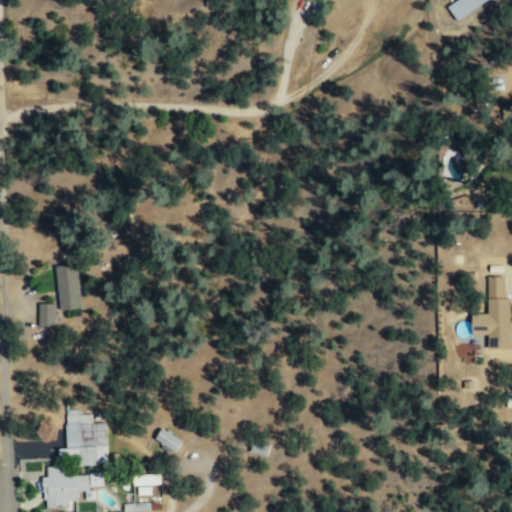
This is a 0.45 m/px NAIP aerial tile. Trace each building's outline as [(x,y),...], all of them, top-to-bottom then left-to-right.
[(59,312),(81,309),(76,264),(54,267),(59,312)] [(503,276),(486,277),(487,349),(511,348),(511,344),(511,320),(509,320),(509,299),(503,299),(503,276)] [(38,326),(55,326),(54,303),(38,304),(38,326)] [(105,423),(92,423),(92,413),(77,414),(77,409),(64,409),(65,455),(79,455),(79,465),(107,465),(105,423)] [(182,441),(161,428),(154,439),(175,452),(182,441)] [(269,444),(252,441),(250,453),(267,456),(269,444)] [(103,474),(67,473),(67,467),(46,467),(46,476),(41,476),(41,493),(46,493),(46,506),(66,507),(66,501),(77,501),(77,492),(84,492),(84,500),(94,500),(94,488),(103,488),(103,474)] [(159,474),(132,475),(132,486),(160,485),(159,474)] [(150,486),(136,487),(137,495),(150,494),(150,486)] [(123,503),(123,511),(149,511),(149,503),(123,503)]
